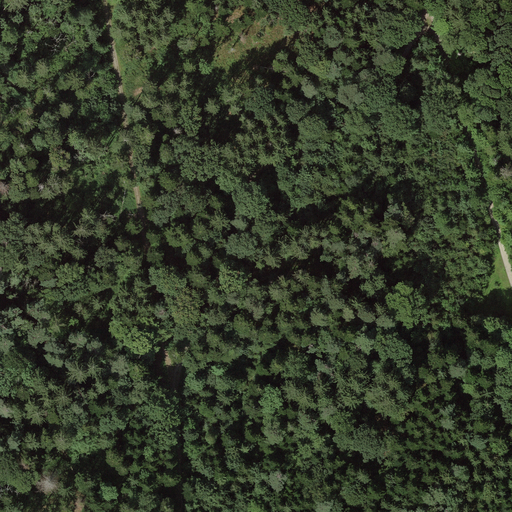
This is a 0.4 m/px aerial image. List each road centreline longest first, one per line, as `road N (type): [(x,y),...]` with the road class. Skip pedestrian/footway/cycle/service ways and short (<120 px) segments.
road 1 (track): [(433,0),(402,64),(365,111),(255,177),(239,196),(195,323),(181,418),(180,511)]
road 2 (track): [(105,0),(150,286),(181,418)]
road 3 (track): [(432,10),(511,273)]
